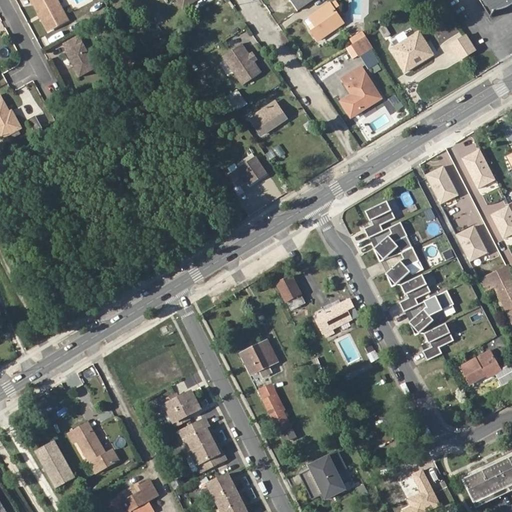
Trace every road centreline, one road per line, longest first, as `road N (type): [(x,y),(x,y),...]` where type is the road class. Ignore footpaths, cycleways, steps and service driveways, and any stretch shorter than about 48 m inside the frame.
road 1 (residential): [(511,417),(464,439),(437,430),(314,203)]
road 2 (residential): [(174,287),(286,511)]
road 3 (primary): [(511,83),(314,203)]
road 4 (primary): [(174,287),(0,394)]
road 5 (primary): [(314,203),(174,287)]
